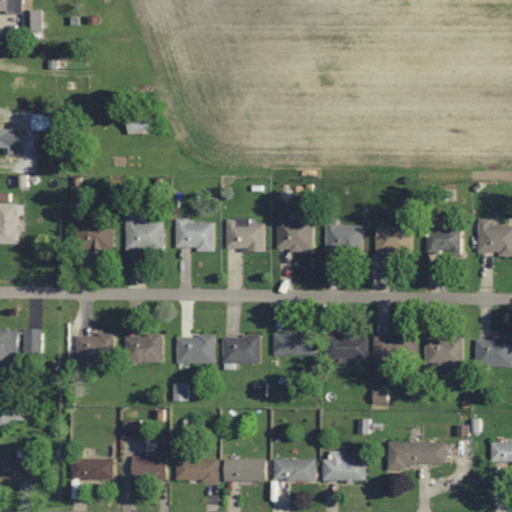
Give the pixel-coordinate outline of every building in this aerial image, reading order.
[(0,0),(0,12),(25,12),(25,0),(0,0)] [(28,30),(45,30),(45,11),(28,11),(28,30)] [(61,131),(60,115),(35,116),(36,132),(61,131)] [(0,148),(17,149),(17,130),(0,130),(0,148)] [(0,244),(21,245),(21,203),(0,202),(0,244)] [(167,250),(167,220),(148,220),(148,210),(129,210),(129,250),(167,250)] [(280,248),(316,248),(316,218),(293,218),(293,214),(280,214),(280,248)] [(267,250),(267,222),(253,222),(253,218),(229,218),(229,250),(267,250)] [(511,225),(493,225),(493,218),(481,218),(481,254),(511,253),(511,225)] [(116,220),(79,220),(79,250),(116,250),(116,220)] [(217,249),(217,220),(179,220),(179,249),(217,249)] [(366,223),(329,223),(329,251),(366,251),(366,223)] [(379,254),(414,254),(414,226),(379,226),(379,254)] [(464,228),(430,228),(430,252),(464,252),(464,228)] [(21,354),(21,328),(0,328),(0,369),(14,370),(14,354),(21,354)] [(45,328),(28,328),(28,352),(45,352),(45,328)] [(319,354),(319,332),(276,332),(276,354),(319,354)] [(419,332),(377,332),(377,354),(419,354),(419,332)] [(117,334),(79,334),(79,360),(117,360),(117,334)] [(165,334),(127,334),(127,362),(165,362),(165,334)] [(329,357),(369,357),(369,334),(329,334),(329,357)] [(180,335),(180,362),(218,362),(218,335),(180,335)] [(264,362),(264,335),(226,335),(226,362),(264,362)] [(429,337),(429,365),(465,365),(465,337),(429,337)] [(511,337),(479,338),(479,366),(511,365),(511,337)] [(23,419),(23,385),(0,384),(0,427),(14,428),(14,419),(23,419)] [(449,465),(449,441),(391,441),(391,465),(449,465)] [(511,441),(494,441),(494,465),(511,464),(511,441)] [(135,480),(169,480),(169,450),(157,450),(157,455),(135,455),(135,480)] [(347,450),(333,450),(333,458),(325,458),(325,479),(369,479),(369,458),(347,458),(347,450)] [(35,458),(0,457),(0,477),(35,478),(35,458)] [(75,479),(116,479),(116,458),(75,458),(75,479)] [(221,458),(179,458),(179,481),(221,481),(221,458)] [(228,481),(270,481),(270,458),(228,458),(228,481)] [(276,458),(276,481),(319,481),(319,458),(276,458)]
